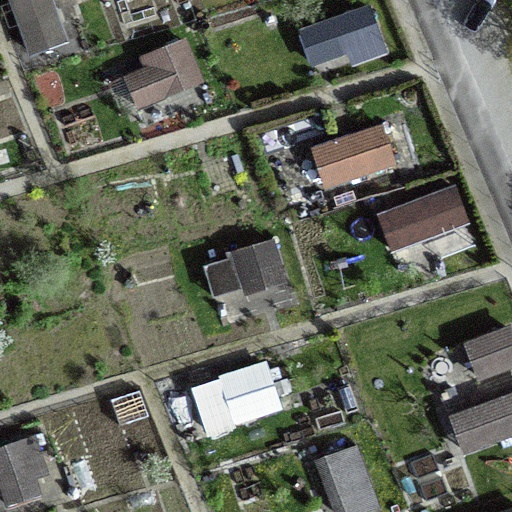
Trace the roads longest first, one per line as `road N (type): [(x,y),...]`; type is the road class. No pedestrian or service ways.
road 1 (track): [(511,268),(0,419)]
road 2 (track): [(0,189),(458,57)]
road 3 (track): [(511,270),(426,66)]
road 4 (track): [(146,375),(198,511)]
road 5 (track): [(51,173),(0,46)]
